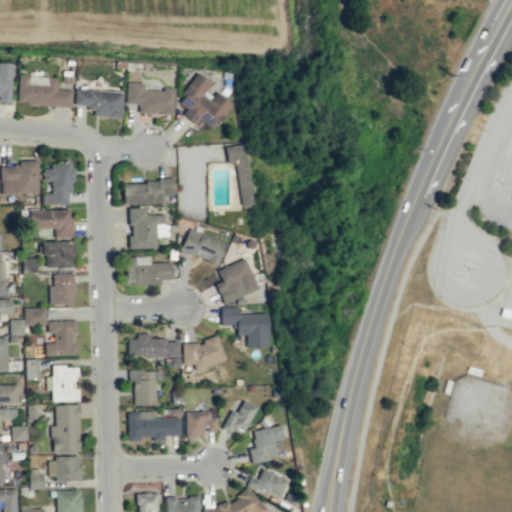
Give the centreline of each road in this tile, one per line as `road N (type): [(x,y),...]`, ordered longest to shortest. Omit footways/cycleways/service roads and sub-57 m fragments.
road 1 (primary): [(511,13),(405,241),(336,511)]
road 2 (residential): [(113,511),(99,147)]
